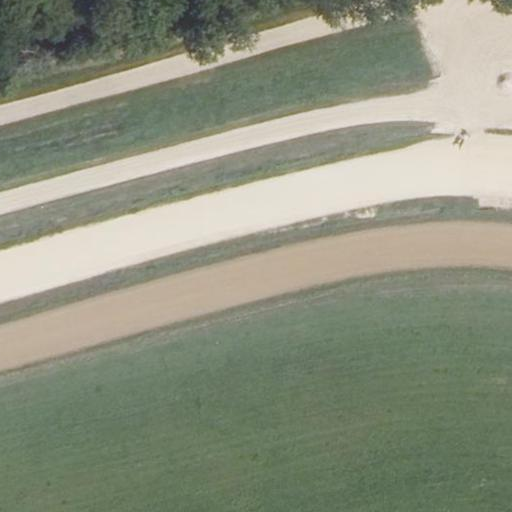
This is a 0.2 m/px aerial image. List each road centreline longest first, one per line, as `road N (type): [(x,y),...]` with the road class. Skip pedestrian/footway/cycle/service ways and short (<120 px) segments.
road 1 (track): [(0,209),(503,76),(511,63)]
road 2 (track): [(0,111),(420,0)]
